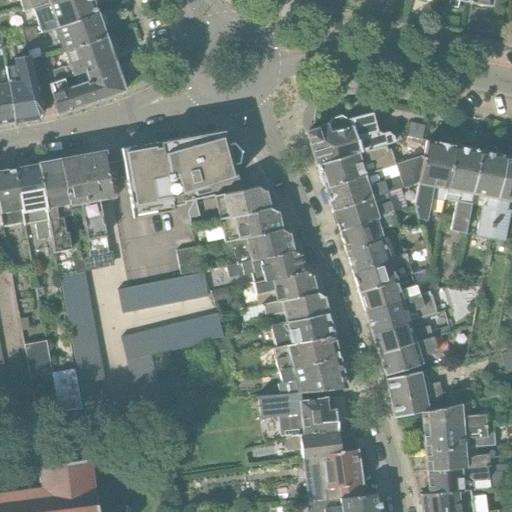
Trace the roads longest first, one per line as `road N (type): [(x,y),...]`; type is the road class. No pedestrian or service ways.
road 1 (residential): [(400,511),(393,468),(315,235),(244,97)]
road 2 (residential): [(511,84),(329,51),(262,57)]
road 3 (residential): [(0,144),(126,121),(197,91)]
